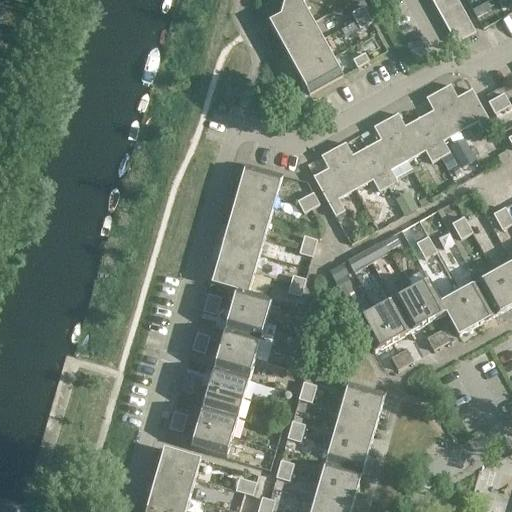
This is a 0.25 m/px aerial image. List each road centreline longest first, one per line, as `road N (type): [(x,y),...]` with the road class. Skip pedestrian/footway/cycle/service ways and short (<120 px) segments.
road 1 (residential): [(124,511),(240,135),(301,146),(511,40)]
road 2 (residential): [(422,511),(431,487),(511,438)]
